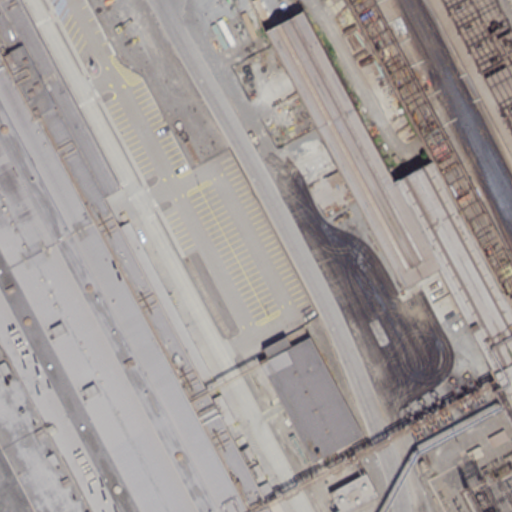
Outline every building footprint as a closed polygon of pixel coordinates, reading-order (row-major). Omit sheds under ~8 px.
[(0,0),(0,511),(273,511),(13,0),(0,0)] [(265,30),(300,11),(392,182),(430,160),(511,311),(511,388),(503,393),(436,268),(400,287),(265,30)] [(259,362),(313,465),(363,439),(303,325),(260,348),(266,358),(259,362)] [(487,437),(500,431),(505,442),(493,448),(487,437)] [(465,452),(478,446),(482,455),(469,460),(465,452)] [(329,491),(366,472),(378,496),(346,511),(338,511),(337,509),(329,491)]
